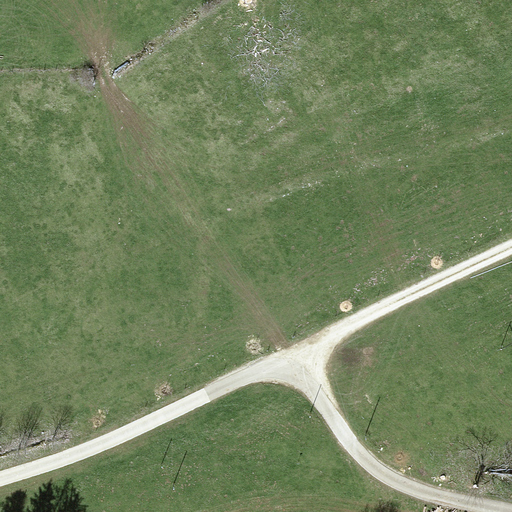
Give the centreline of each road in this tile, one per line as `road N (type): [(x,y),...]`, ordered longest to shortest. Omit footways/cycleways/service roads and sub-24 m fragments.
road 1 (track): [(0,477),(92,447),(511,246)]
road 2 (track): [(293,353),(384,471),(511,511)]
